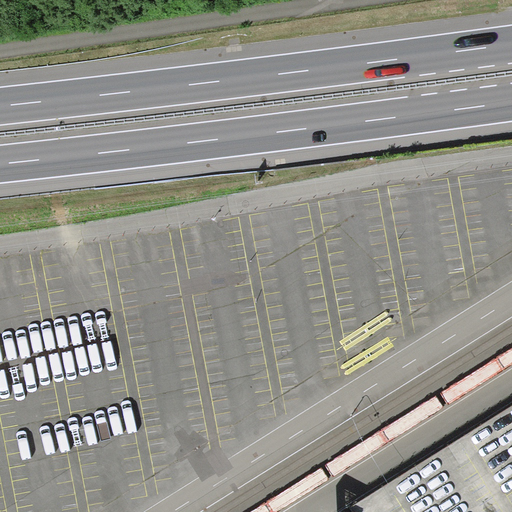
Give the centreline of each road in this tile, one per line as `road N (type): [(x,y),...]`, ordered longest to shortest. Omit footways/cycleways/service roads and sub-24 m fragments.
road 1 (motorway): [(511,43),(0,106)]
road 2 (motorway): [(0,163),(511,104)]
road 3 (track): [(0,52),(355,0)]
